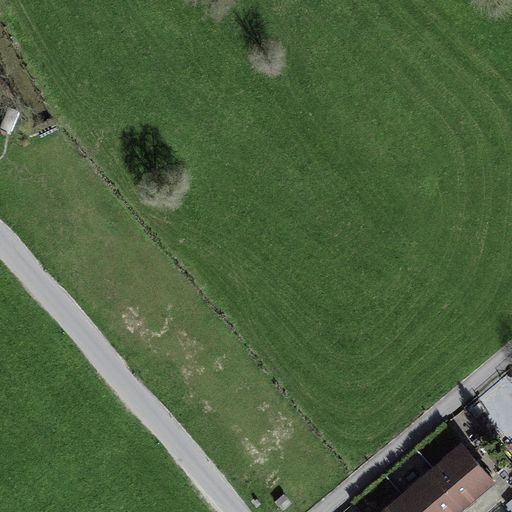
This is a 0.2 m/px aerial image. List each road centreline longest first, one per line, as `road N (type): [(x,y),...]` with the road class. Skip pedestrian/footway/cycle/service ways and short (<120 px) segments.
road 1 (residential): [(236,511),(0,241)]
road 2 (residential): [(324,511),(511,350)]
